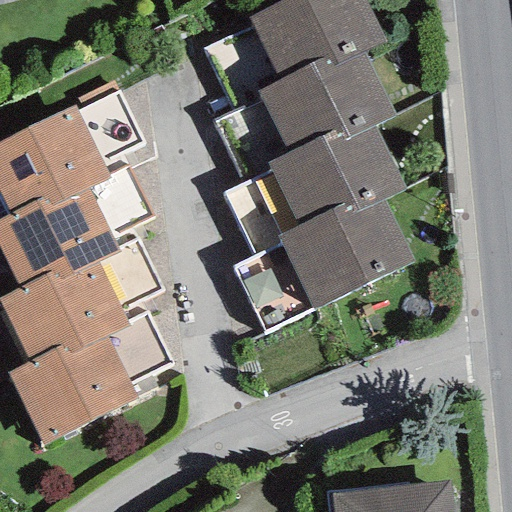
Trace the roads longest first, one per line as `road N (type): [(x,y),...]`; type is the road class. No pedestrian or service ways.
road 1 (residential): [(511,339),(197,451),(100,511)]
road 2 (tertiary): [(511,330),(481,0)]
